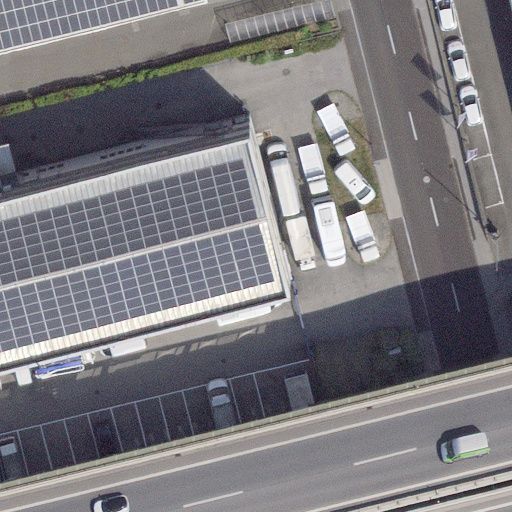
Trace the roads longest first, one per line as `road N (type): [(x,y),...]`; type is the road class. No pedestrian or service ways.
road 1 (unclassified): [(376,0),(503,511)]
road 2 (unknown): [(447,287),(0,401)]
road 3 (motorway): [(511,423),(156,511)]
road 4 (unknown): [(211,0),(0,63)]
